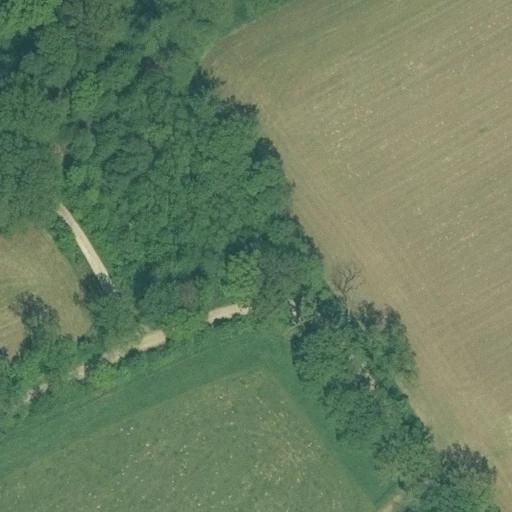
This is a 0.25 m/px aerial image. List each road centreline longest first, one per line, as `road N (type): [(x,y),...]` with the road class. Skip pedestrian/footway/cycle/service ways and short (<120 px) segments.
road 1 (track): [(121,350),(251,304),(293,315),(445,511)]
road 2 (track): [(121,350),(94,269),(43,189),(0,146)]
road 3 (track): [(121,350),(0,405)]
